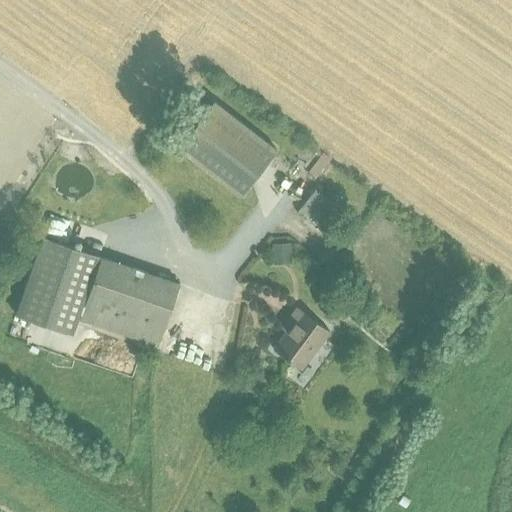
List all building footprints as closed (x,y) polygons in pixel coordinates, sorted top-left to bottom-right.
[(239,197),(276,150),(213,101),(176,148),(239,197)] [(314,189),(297,210),(325,233),(342,211),(314,189)] [(42,237),(15,314),(71,334),(79,313),(80,314),(78,319),(157,346),(178,283),(42,237)] [(288,241),(271,242),(272,262),(289,261),(288,241)] [(362,276),(351,282),(361,303),(372,297),(362,276)] [(292,322),(272,348),(300,369),(329,331),(296,306),(287,318),(292,322)]
